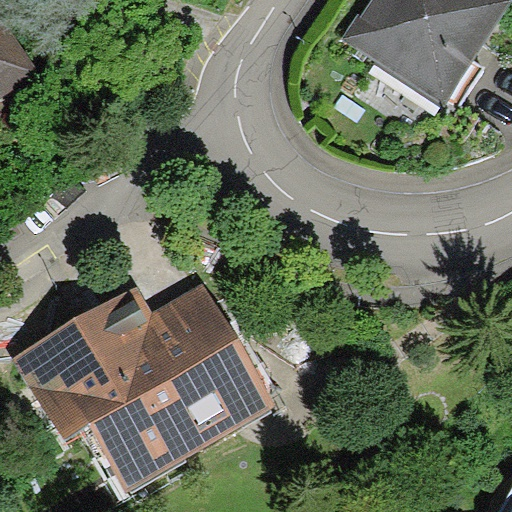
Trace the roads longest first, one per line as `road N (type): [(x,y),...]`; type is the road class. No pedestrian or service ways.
road 1 (residential): [(511,213),(460,229),(407,231),(317,215),(283,188),(246,116)]
road 2 (residential): [(246,116),(180,139),(0,260)]
road 3 (residential): [(277,0),(257,35),(246,116)]
